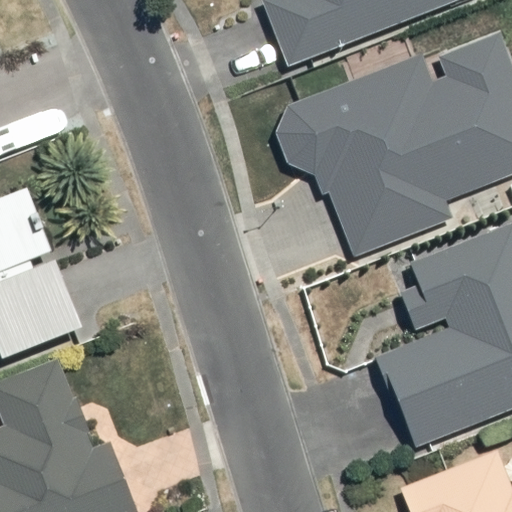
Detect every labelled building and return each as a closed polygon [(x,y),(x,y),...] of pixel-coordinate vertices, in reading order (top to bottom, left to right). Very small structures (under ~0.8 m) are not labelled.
[(467,0),(272,0),(298,66),(467,0)] [(339,191),(361,251),(450,218),(442,198),(511,172),(511,48),(506,33),(445,56),(451,72),(440,77),(430,52),(274,110),(300,179),(322,171),(330,194),(339,191)] [(0,348),(9,345),(15,360),(97,329),(41,182),(0,197),(0,348)] [(394,354),(427,439),(511,407),(511,218),(418,256),(433,294),(411,302),(426,341),(394,354)] [(0,425),(0,511),(141,511),(145,511),(118,437),(101,443),(79,384),(0,384),(0,399),(9,422),(0,425)] [(409,482),(421,511),(511,511),(511,443),(509,442),(409,482)]
